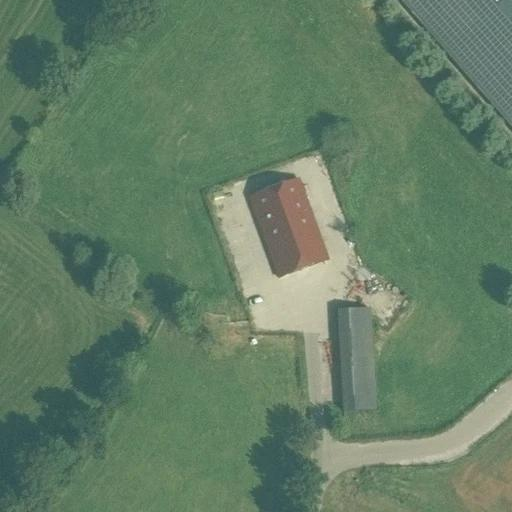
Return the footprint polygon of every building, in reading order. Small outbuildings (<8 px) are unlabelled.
[(511,0),(445,0),(399,41),(440,89),(511,25),(511,0)] [(250,200),(279,280),(328,262),(300,183),(250,200)] [(177,238),(192,279),(219,269),(203,225),(242,210),(235,192),(178,212),(187,235),(177,238)] [(355,264),(383,278),(392,260),(364,246),(355,264)] [(379,332),(421,364),(449,327),(407,296),(379,332)] [(249,339),(250,310),(228,309),(226,338),(249,339)] [(337,313),(343,415),(377,413),(370,311),(337,313)] [(291,353),(256,364),(265,392),(300,382),(291,353)]
